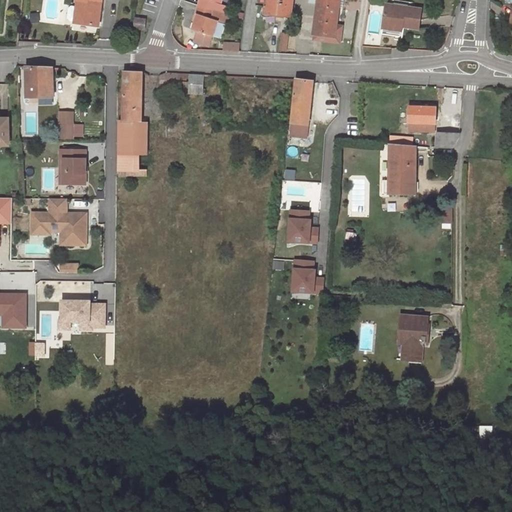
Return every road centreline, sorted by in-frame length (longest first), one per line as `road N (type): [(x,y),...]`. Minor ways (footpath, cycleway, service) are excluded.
road 1 (residential): [(470,79),(458,160),(459,299)]
road 2 (residential): [(113,58),(111,262)]
road 3 (residential): [(152,60),(353,70)]
road 4 (unknown): [(353,70),(348,117),(334,141),(323,253)]
